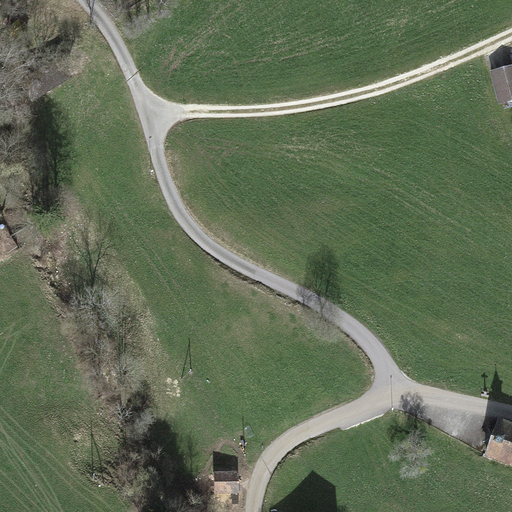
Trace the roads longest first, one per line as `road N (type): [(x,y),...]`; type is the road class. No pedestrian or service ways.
road 1 (unclassified): [(398,398),(366,339),(216,249),(181,214),(137,84),(86,0)]
road 2 (track): [(511,36),(349,99),(278,111),(149,113)]
road 3 (unclassified): [(252,511),(267,460),(292,436),(398,398)]
